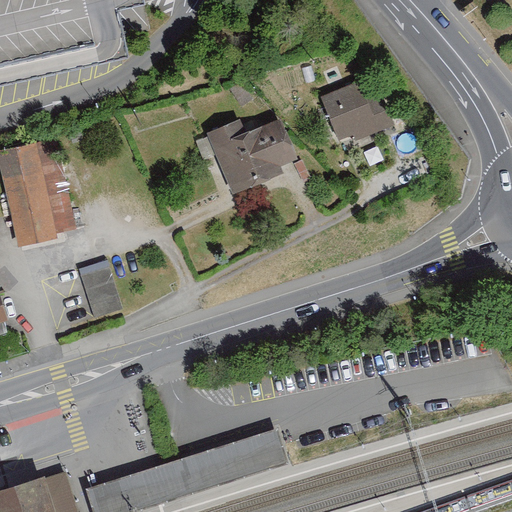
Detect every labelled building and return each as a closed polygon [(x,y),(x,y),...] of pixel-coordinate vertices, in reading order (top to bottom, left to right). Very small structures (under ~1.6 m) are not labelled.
[(357,82),(318,99),(337,142),(351,135),(355,144),(393,127),(380,97),(367,102),(357,82)] [(238,127),(195,145),(203,165),(212,161),(230,203),(286,180),(282,169),(298,163),(281,123),(243,139),(238,127)] [(0,157),(0,167),(16,248),(76,236),(58,146),(0,157)] [(108,271),(79,279),(89,319),(119,312),(108,271)] [(292,462),(279,421),(83,483),(92,511),(133,511),(162,503),(292,462)] [(78,511),(67,476),(0,497),(0,511),(78,511)]
